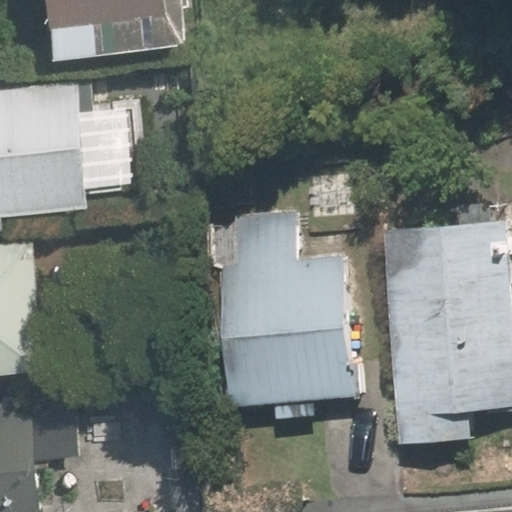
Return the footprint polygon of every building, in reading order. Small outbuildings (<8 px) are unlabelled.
[(195,0),(51,0),(54,41),(69,40),(197,33),(195,0)] [(166,172),(161,88),(101,91),(100,78),(0,84),(0,202),(94,197),(93,176),(166,172)] [(301,207),(229,211),(239,398),(363,391),(355,242),(303,245),(301,207)] [(511,275),(510,221),(388,226),(398,471),(511,466),(511,275)] [(44,235),(0,238),(0,353),(53,349),(44,235)] [(0,511),(15,511),(52,510),(47,455),(88,452),(83,385),(0,391),(0,511)]
